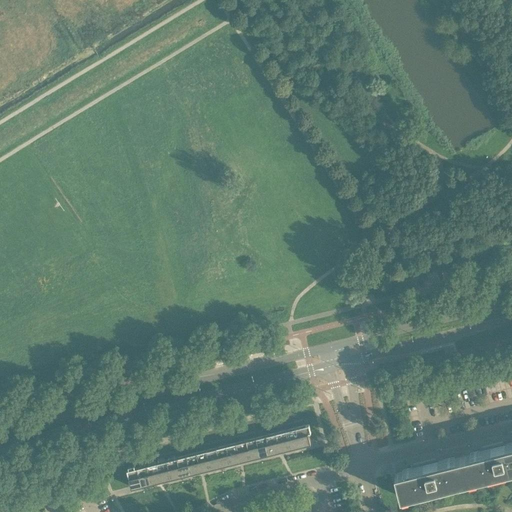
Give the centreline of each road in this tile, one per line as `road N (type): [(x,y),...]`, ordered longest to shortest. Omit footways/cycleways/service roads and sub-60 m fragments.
road 1 (tertiary): [(0,447),(336,362)]
road 2 (tertiary): [(332,346),(0,430)]
road 3 (tertiary): [(511,301),(332,346)]
road 4 (tertiary): [(336,362),(511,317)]
road 5 (residential): [(210,511),(360,466)]
road 6 (residential): [(511,426),(360,466)]
